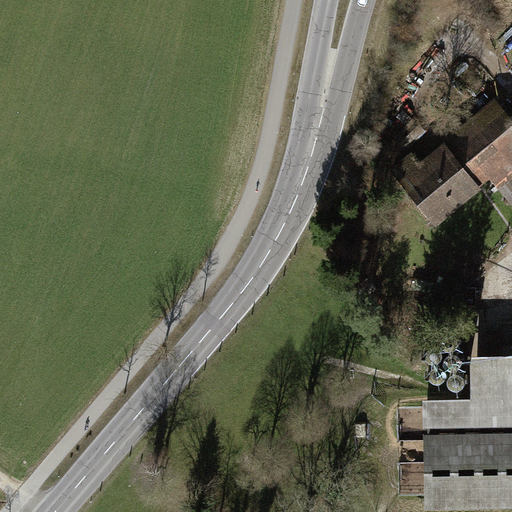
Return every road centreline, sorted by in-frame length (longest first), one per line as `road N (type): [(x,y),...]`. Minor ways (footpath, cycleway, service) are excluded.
road 1 (secondary): [(319,126),(289,214),(240,295),(55,511)]
road 2 (secondary): [(319,126),(364,0)]
road 3 (secondary): [(328,0),(319,126)]
